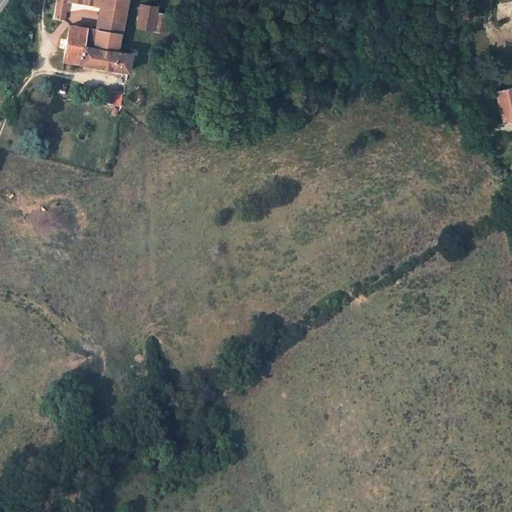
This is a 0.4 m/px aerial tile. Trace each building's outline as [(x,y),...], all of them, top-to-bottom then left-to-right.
[(101,0),(56,0),(56,1),(54,17),(63,19),(65,0),(66,0),(101,6),(101,0)] [(125,0),(101,0),(101,6),(96,30),(120,34),(125,0)] [(157,7),(140,4),(136,27),(153,30),(156,13),(157,7)] [(165,15),(156,13),(153,30),(163,32),(165,15)] [(76,26),(68,25),(62,61),(127,72),(129,59),(131,50),(131,47),(118,46),(120,34),(96,30),(80,27),(80,25),(77,24),(76,26)] [(32,30),(20,29),(19,42),(25,42),(31,43),(32,30)] [(511,87),(494,92),(501,121),(511,118),(511,87)]
